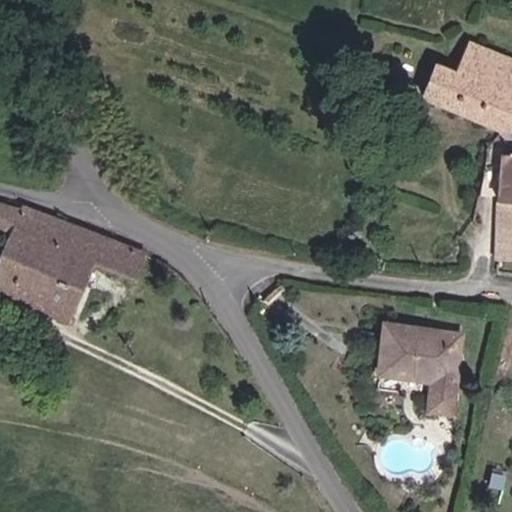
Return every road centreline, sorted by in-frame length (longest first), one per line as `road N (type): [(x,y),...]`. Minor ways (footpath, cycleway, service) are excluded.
road 1 (residential): [(511,292),(349,276),(164,239)]
road 2 (unclassified): [(352,511),(219,290),(164,239)]
road 3 (residential): [(164,239),(71,144),(33,52),(34,0)]
road 4 (unclassified): [(0,191),(164,239)]
